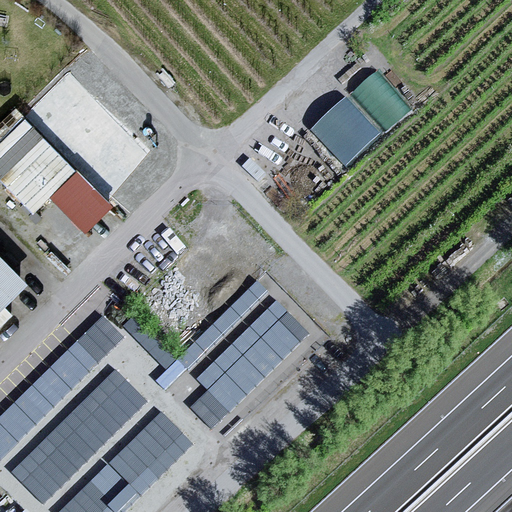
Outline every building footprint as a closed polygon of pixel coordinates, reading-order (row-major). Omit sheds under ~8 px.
[(376,68),(312,126),(346,164),(411,106),(376,68)] [(111,207),(16,112),(0,127),(0,176),(35,211),(50,196),(87,232),(111,207)] [(27,281),(0,254),(0,323),(10,314),(2,307),(27,281)] [(260,277),(172,361),(182,372),(189,365),(209,386),(200,395),(221,417),(311,331),(260,277)] [(97,321),(0,413),(0,453),(1,455),(118,343),(97,321)] [(116,364),(14,470),(47,501),(149,395),(116,364)] [(56,511),(121,511),(195,440),(163,407),(56,511)]
